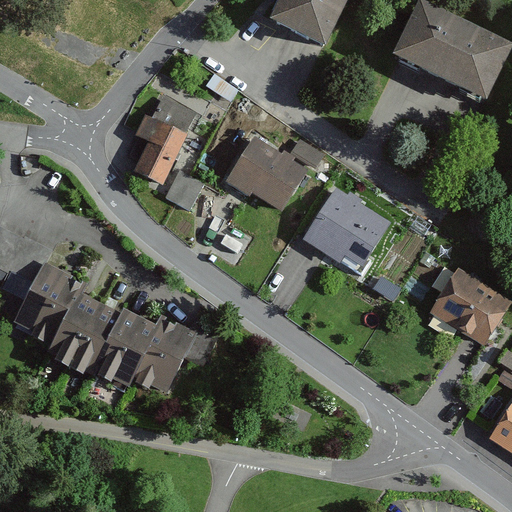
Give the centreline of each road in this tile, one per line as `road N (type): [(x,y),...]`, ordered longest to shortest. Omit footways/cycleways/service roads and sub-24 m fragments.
road 1 (residential): [(416,428),(155,244),(76,138)]
road 2 (residential): [(416,428),(383,461),(337,471),(0,418)]
road 3 (residential): [(205,0),(76,138)]
road 4 (residential): [(511,503),(416,428)]
